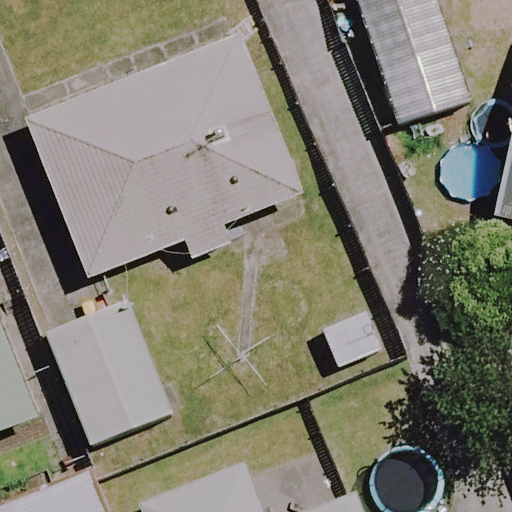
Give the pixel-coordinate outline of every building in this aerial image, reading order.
[(478,105),(447,0),(361,0),(399,128),(478,105)] [(293,215),(237,54),(37,124),(93,285),(293,215)] [(511,177),(500,231),(511,234),(511,177)] [(134,301),(53,329),(95,451),(176,424),(134,301)] [(0,440),(43,424),(0,308),(0,440)] [(112,511),(96,472),(0,510),(0,511),(112,511)] [(345,511),(261,511),(247,476),(159,511),(362,511),(360,506),(345,511)]
